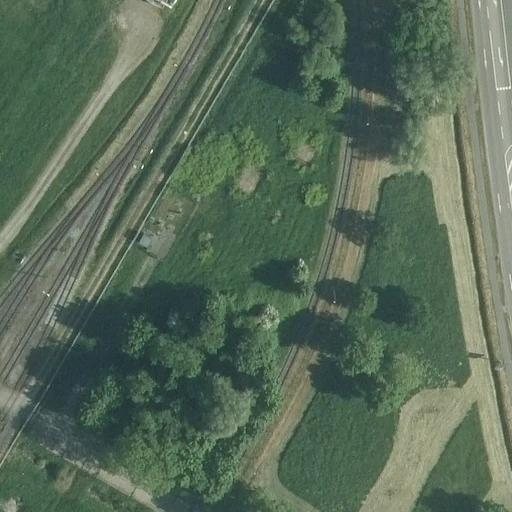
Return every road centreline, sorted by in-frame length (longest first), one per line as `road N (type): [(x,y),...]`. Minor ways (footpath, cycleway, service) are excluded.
road 1 (track): [(0,248),(105,92),(146,13)]
road 2 (secondary): [(511,198),(489,0)]
